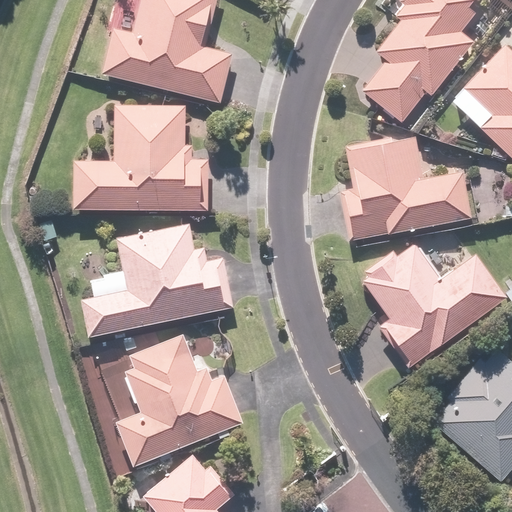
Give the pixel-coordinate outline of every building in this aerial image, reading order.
[(143,0),(137,35),(118,31),(109,75),(223,98),(232,52),(206,47),(213,8),(218,9),(220,0),(143,0)] [(391,63),(368,90),(405,122),(429,94),(431,96),(477,43),(464,31),(479,13),(471,6),(476,0),(398,0),(388,12),(401,22),(376,50),(391,63)] [(511,49),(506,44),(454,97),(511,154),(511,49)] [(116,160),(76,159),(75,208),(211,210),(212,160),(194,159),(194,143),(187,143),(188,106),(117,105),(116,160)] [(355,183),(343,186),(355,240),(475,216),(466,172),(428,180),(418,133),(348,148),(355,183)] [(55,217),(37,223),(45,247),(63,241),(55,217)] [(125,272),(108,275),(109,273),(109,271),(110,269),(110,267),(110,265),(110,263),(109,261),(108,259),(107,257),(106,256),(104,254),(102,253),(100,252),(98,251),(96,251),(94,251),(92,251),(90,251),(88,252),(86,253),(84,254),(83,255),(81,257),(80,259),(79,261),(79,263),(78,265),(78,267),(78,269),(79,271),(80,273),(81,275),(82,277),(83,278),(85,280),(96,335),(236,307),(226,257),(212,260),(209,245),(197,247),(192,223),(118,238),(125,272)] [(387,314),(380,319),(413,365),(510,296),(479,253),(445,278),(415,236),(359,276),(387,314)] [(117,421),(135,466),(244,422),(225,375),(215,379),(210,367),(200,371),(185,332),(122,358),(143,411),(117,421)] [(511,359),(492,341),(426,414),(501,481),(511,468),(511,359)] [(223,511),(220,508),(236,495),(212,465),(208,468),(195,453),(145,493),(151,501),(136,511),(223,511)]
